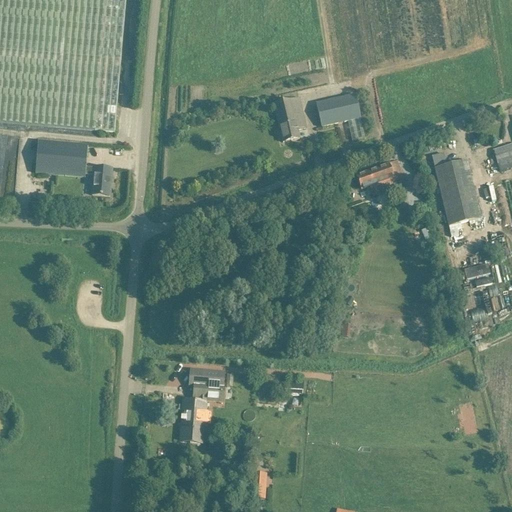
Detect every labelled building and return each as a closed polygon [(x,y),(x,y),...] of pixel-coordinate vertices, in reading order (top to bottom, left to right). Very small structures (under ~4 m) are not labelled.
[(125,0),(0,0),(0,123),(57,128),(114,133),(125,0)] [(355,96),(316,105),(321,129),(348,123),(352,141),(365,139),(360,120),(355,96)] [(274,105),(283,144),(299,140),(297,132),(306,129),(299,100),(274,105)] [(35,175),(85,179),(85,176),(86,168),(88,147),(38,143),(35,175)] [(511,148),(511,146),(493,152),(500,173),(511,169),(511,148)] [(481,220),(467,163),(447,168),(443,155),(432,158),(435,170),(438,182),(449,228),(481,220)] [(404,183),(397,162),(356,177),(361,191),(370,188),(373,197),(398,188),(397,186),(404,183)] [(86,168),(85,176),(94,177),(92,196),(110,198),(112,170),(86,168)] [(487,303),(484,303),(486,315),(492,314),(493,321),(500,320),(494,288),(484,290),(487,303)] [(186,404),(185,419),(187,419),(186,431),(186,432),(202,433),(204,400),(221,401),(223,376),(202,374),(199,405),(186,404)] [(303,398),(304,383),(286,382),(284,397),(303,398)] [(269,448),(277,448),(277,439),(269,438),(269,448)] [(277,449),(267,450),(267,465),(277,465),(277,449)]
